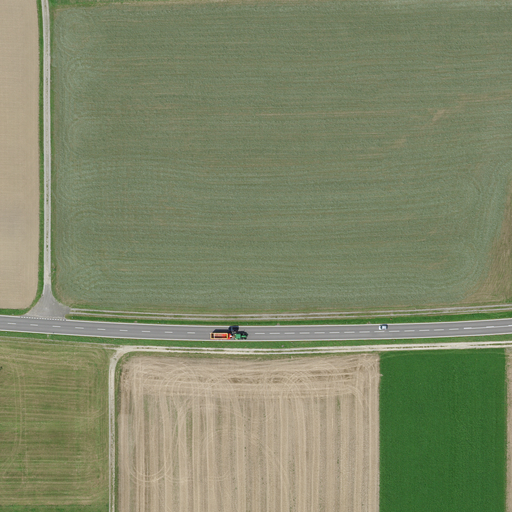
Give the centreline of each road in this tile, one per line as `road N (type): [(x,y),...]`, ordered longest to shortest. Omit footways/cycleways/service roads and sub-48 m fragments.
road 1 (track): [(111,511),(113,364),(131,348),(511,344)]
road 2 (primary): [(511,325),(308,334),(0,323)]
road 3 (track): [(511,306),(168,317),(49,307)]
road 4 (track): [(49,326),(45,0)]
road 5 (track): [(131,348),(0,339)]
